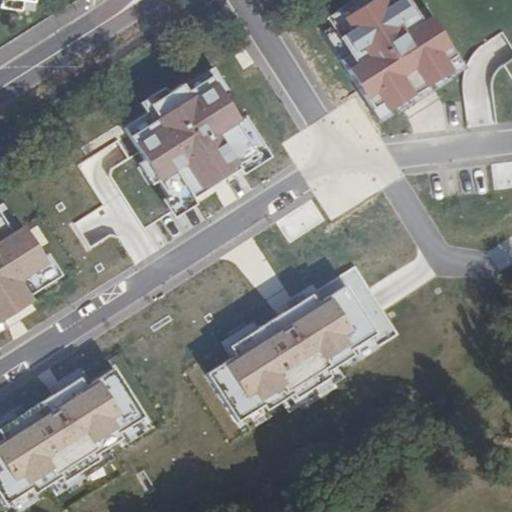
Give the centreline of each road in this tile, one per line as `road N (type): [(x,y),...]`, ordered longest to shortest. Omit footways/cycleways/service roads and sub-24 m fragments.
road 1 (residential): [(0,375),(342,153)]
road 2 (residential): [(342,153),(252,0)]
road 3 (residential): [(342,153),(402,159),(511,146)]
road 4 (unknown): [(402,159),(459,255),(492,261),(511,250)]
road 5 (secondary): [(0,91),(108,17)]
